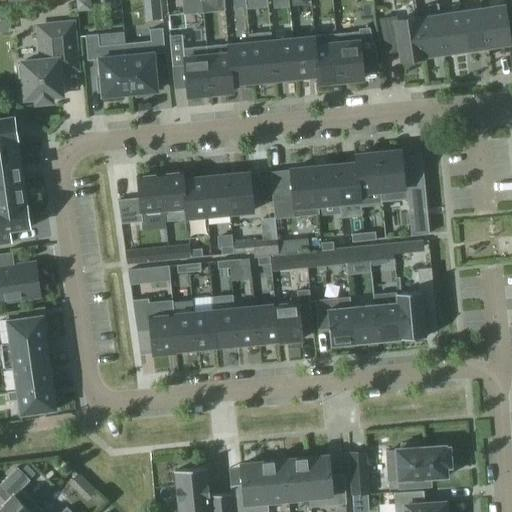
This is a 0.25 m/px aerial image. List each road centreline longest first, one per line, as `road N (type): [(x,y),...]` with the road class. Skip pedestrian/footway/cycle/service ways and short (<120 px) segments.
road 1 (residential): [(496,378),(464,369),(92,409),(53,146),(472,106)]
road 2 (residential): [(505,511),(496,378)]
